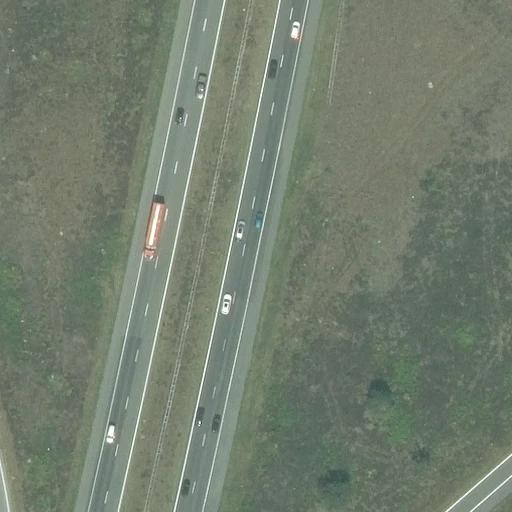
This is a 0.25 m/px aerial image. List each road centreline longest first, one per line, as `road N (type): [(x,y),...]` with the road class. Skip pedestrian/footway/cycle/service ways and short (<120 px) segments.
road 1 (motorway): [(208,0),(101,511)]
road 2 (motorway): [(187,511),(292,0)]
